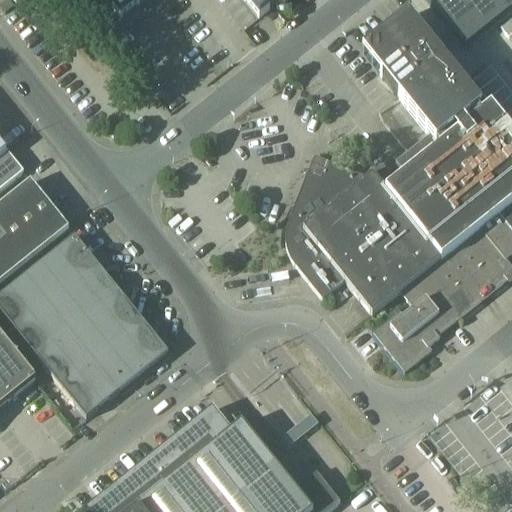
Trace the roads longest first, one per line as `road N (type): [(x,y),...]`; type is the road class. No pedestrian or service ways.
road 1 (unclassified): [(511,337),(392,430),(305,329),(274,324),(233,343)]
road 2 (unclassified): [(112,190),(347,0)]
road 3 (unclassified): [(233,343),(20,511)]
road 4 (unclassified): [(233,343),(112,190)]
road 5 (unclassified): [(112,190),(0,55)]
